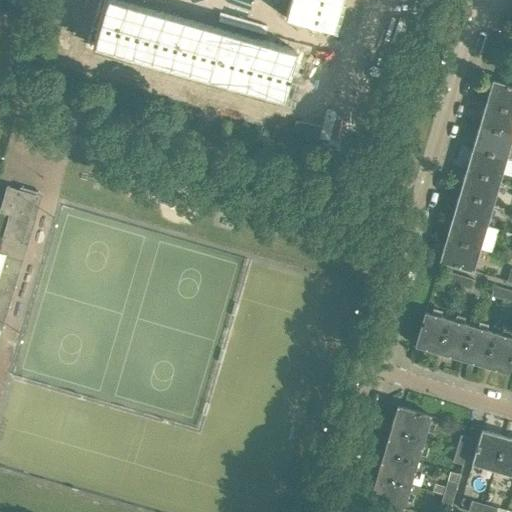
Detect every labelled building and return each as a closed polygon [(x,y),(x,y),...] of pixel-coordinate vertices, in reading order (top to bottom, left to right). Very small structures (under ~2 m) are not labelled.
[(117,0),(106,0),(94,44),(283,97),(296,50),(117,0)] [(291,0),(286,18),(332,31),(340,0),(291,0)] [(511,70),(506,69),(502,83),(511,85),(511,70)] [(492,80),(485,103),(511,110),(511,85),(502,83),(492,80)] [(511,110),(485,103),(479,125),(511,135),(511,110)] [(511,135),(479,125),(472,148),(507,158),(511,141),(511,135)] [(472,148),(465,171),(500,181),(507,158),(472,148)] [(465,171),(459,193),(493,204),(500,181),(465,171)] [(3,202),(0,209),(0,329),(1,330),(21,261),(15,259),(16,255),(20,256),(22,247),(19,246),(20,241),(27,243),(35,216),(29,214),(34,200),(35,200),(37,192),(20,187),(19,190),(7,187),(3,202)] [(459,193),(452,216),(487,226),(493,204),(459,193)] [(452,216),(445,239),(480,249),(487,226),(452,216)] [(480,249),(445,239),(439,261),(450,265),(473,271),(480,249)] [(444,281),(458,285),(461,275),(447,271),(444,281)] [(461,275),(458,285),(471,289),(474,279),(461,275)] [(491,295),(504,299),(507,289),(494,285),(491,295)] [(414,346),(438,352),(448,319),(424,312),(414,346)] [(438,352),(461,359),(471,325),(448,319),(438,352)] [(461,359),(484,366),(494,332),(471,325),(461,359)] [(511,337),(494,332),(484,366),(508,373),(511,358),(511,337)] [(397,405),(390,429),(424,438),(431,415),(397,405)] [(390,429),(383,452),(417,461),(424,438),(390,429)] [(471,464),(493,470),(504,436),(481,429),(478,440),(471,464)] [(460,435),(456,448),(466,451),(470,438),(460,435)] [(493,470),(511,475),(511,438),(504,436),(493,470)] [(466,451),(456,448),(452,461),(462,464),(466,451)] [(383,452),(376,475),(410,484),(417,461),(383,452)] [(410,484),(376,475),(369,499),(403,509),(410,484)] [(447,480),(443,493),(453,496),(457,482),(447,480)] [(453,496),(443,493),(439,507),(449,510),(453,496)] [(468,510),(473,511),(481,511),(484,504),(471,500),(468,510)]
